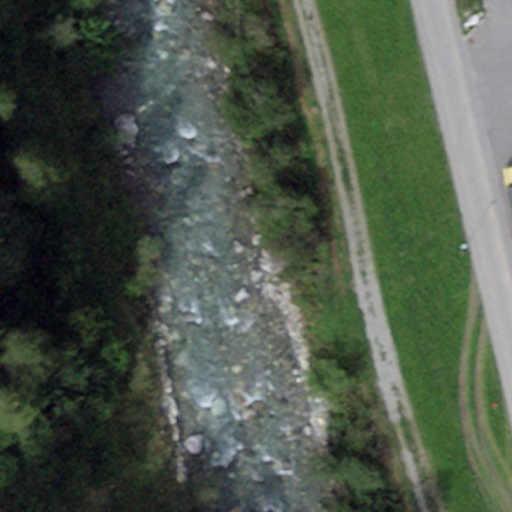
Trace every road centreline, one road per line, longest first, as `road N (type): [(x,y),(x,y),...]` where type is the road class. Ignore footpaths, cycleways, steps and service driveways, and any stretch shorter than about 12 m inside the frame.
road 1 (track): [(16,0),(119,336),(144,511)]
road 2 (track): [(430,511),(376,339),(328,78),(304,0)]
road 3 (residential): [(511,337),(431,0)]
